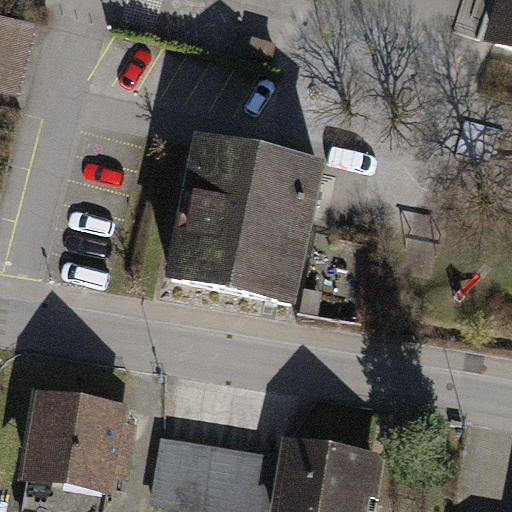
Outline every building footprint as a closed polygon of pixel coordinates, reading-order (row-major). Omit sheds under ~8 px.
[(511,0),(500,0),(489,39),(511,46),(511,0)] [(0,17),(0,95),(15,99),(34,26),(0,17)] [(252,39),(247,59),(272,65),(277,46),(252,39)] [(322,164),(192,136),(162,278),(292,306),(322,164)] [(127,408),(32,392),(16,483),(25,485),(20,511),(102,511),(105,497),(113,498),(116,481),(126,483),(135,428),(124,427),(127,408)] [(384,456),(282,437),(278,459),(268,511),(366,511),(369,500),(376,501),(384,456)] [(200,511),(212,448),(159,439),(148,504),(192,511),(200,511)] [(268,511),(278,459),(212,448),(200,511),(268,511)]
